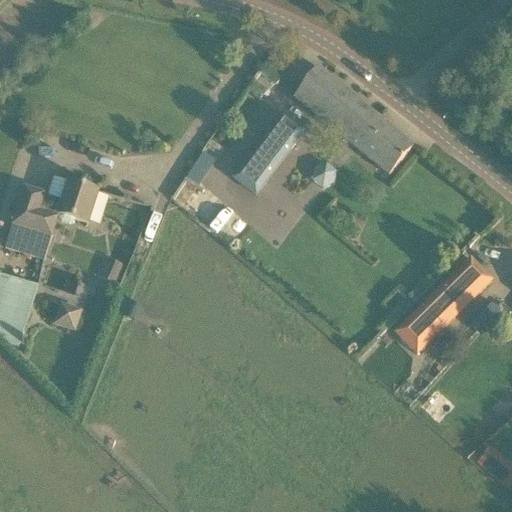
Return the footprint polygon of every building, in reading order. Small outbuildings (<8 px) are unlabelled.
[(292,99),(388,179),(413,149),(316,69),(292,99)] [(264,79),(235,121),(252,134),(282,92),(264,79)] [(232,181),(255,197),(303,134),(281,117),(232,181)] [(202,156),(186,180),(198,188),(214,164),(202,156)] [(311,181),(329,188),(336,172),(318,165),(311,181)] [(87,227),(97,193),(54,180),(48,199),(43,197),(44,196),(23,189),(4,251),(44,263),(58,218),(60,222),(69,225),(73,224),(74,223),(87,227)] [(99,279),(114,286),(122,268),(107,261),(99,279)] [(469,262),(405,325),(426,347),(491,283),(469,262)] [(0,330),(20,337),(35,287),(0,276),(0,330)] [(58,303),(50,326),(72,334),(80,311),(58,303)] [(505,491),(511,483),(511,467),(489,447),(473,464),(505,491)]
